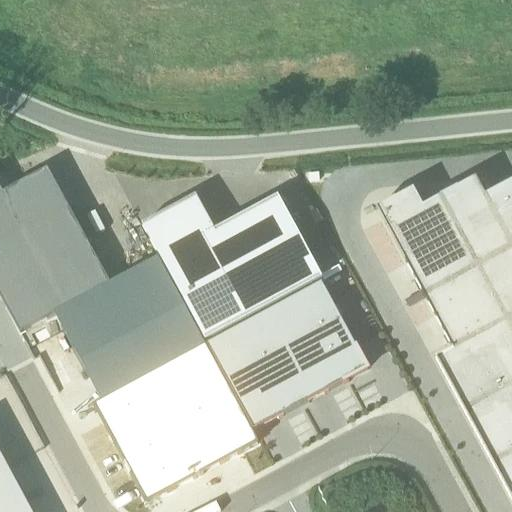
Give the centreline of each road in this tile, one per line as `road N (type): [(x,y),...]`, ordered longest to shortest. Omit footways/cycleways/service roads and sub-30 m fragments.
road 1 (residential): [(511,162),(371,176),(347,197),(346,216),(502,511)]
road 2 (tertiary): [(511,124),(200,153),(109,144),(0,96)]
road 3 (residential): [(461,511),(421,449),(376,436),(221,511)]
road 4 (unclassified): [(21,372),(100,511)]
